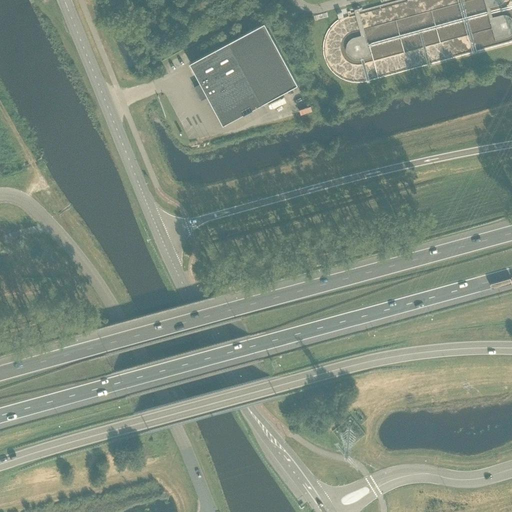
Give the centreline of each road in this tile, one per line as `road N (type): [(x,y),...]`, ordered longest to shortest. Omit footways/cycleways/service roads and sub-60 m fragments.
road 1 (motorway): [(0,420),(511,279)]
road 2 (motorway): [(511,233),(0,374)]
road 3 (secondary): [(0,464),(362,363),(511,348)]
road 4 (unclassified): [(211,511),(182,437),(114,313),(52,227),(27,205),(0,197)]
road 5 (motorway): [(511,144),(285,196),(159,236)]
road 6 (tertiary): [(159,236),(64,0)]
road 7 (tertiary): [(247,407),(159,236)]
road 8 (tertiary): [(247,407),(317,511)]
road 9 (tertiary): [(325,501),(247,407)]
